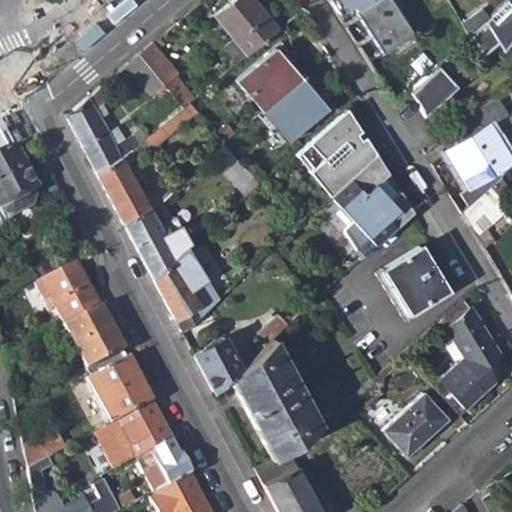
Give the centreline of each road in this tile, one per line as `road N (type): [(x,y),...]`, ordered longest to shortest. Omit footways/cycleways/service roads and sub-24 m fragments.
road 1 (residential): [(244,511),(45,132),(4,70)]
road 2 (residential): [(511,318),(300,0)]
road 3 (unknown): [(194,0),(61,113),(0,135)]
road 4 (residential): [(4,70),(118,26),(154,0)]
road 5 (residential): [(402,511),(511,415)]
